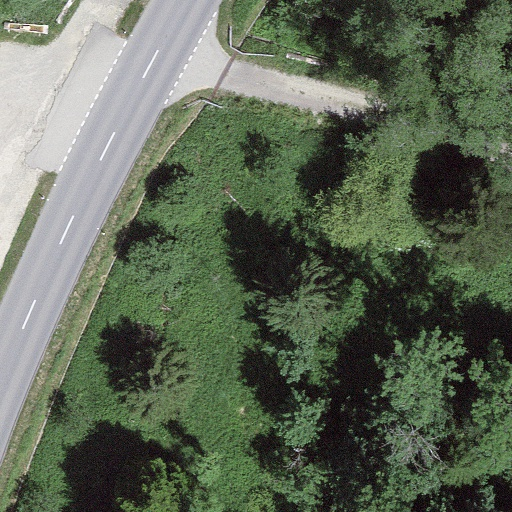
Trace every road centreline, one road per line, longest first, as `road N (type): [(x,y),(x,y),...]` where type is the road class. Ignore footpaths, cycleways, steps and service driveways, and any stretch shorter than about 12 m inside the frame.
road 1 (tertiary): [(193,0),(65,245),(0,404)]
road 2 (track): [(511,160),(399,118),(157,64)]
